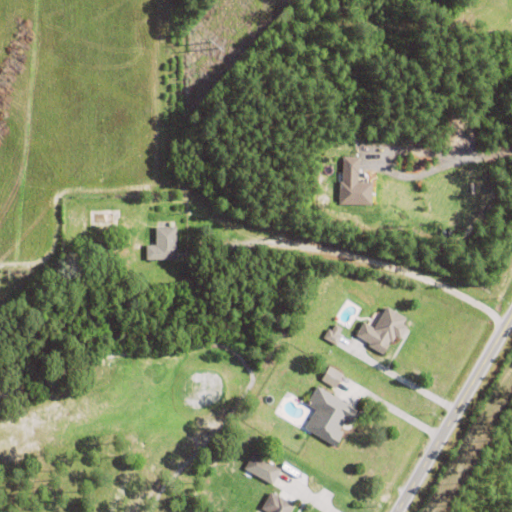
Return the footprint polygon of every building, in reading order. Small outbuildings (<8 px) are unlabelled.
[(371,205),(371,182),(358,182),(359,157),(341,157),(341,204),(371,205)] [(146,246),(156,246),(156,228),(176,227),(177,260),(146,260),(146,246)] [(85,243),(112,243),(112,256),(85,256),(85,243)] [(388,345),(389,345),(383,355),(368,346),(369,344),(356,336),(364,323),(374,329),(386,307),(406,319),(402,325),(407,327),(400,339),(396,337),(392,343),(390,341),(388,345)] [(342,337),(336,346),(323,338),(329,329),(331,331),(335,324),(342,329),(338,335),(342,337)] [(321,380),(329,366),(343,375),(334,389),(321,380)] [(345,420),(339,431),(343,433),(340,439),(341,439),(335,448),(304,429),(315,411),(306,405),(317,387),(357,411),(350,423),(345,420)] [(244,470),(253,454),(281,470),(272,485),(244,470)] [(264,511),(260,510),(271,493),(278,497),(278,496),(294,506),(290,511),(264,511)]
